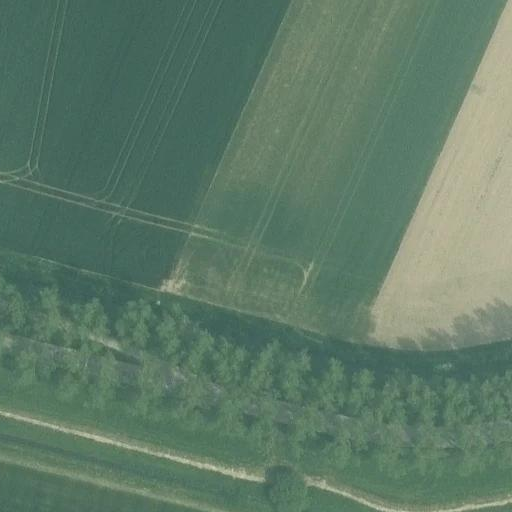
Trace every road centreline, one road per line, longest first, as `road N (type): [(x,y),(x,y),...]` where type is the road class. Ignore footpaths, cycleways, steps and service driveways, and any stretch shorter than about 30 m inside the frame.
road 1 (unclassified): [(511,429),(446,437),(368,432),(0,343)]
road 2 (track): [(0,455),(225,511)]
